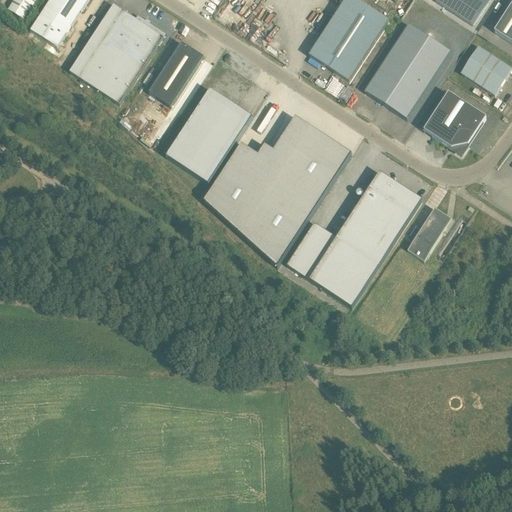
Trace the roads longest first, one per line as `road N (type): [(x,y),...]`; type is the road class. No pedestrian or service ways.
road 1 (unclassified): [(444,511),(208,273),(65,188)]
road 2 (unclassified): [(457,179),(435,176),(166,0)]
road 3 (track): [(0,375),(119,372),(279,386),(303,378),(303,367)]
road 4 (track): [(303,367),(349,385),(511,367)]
